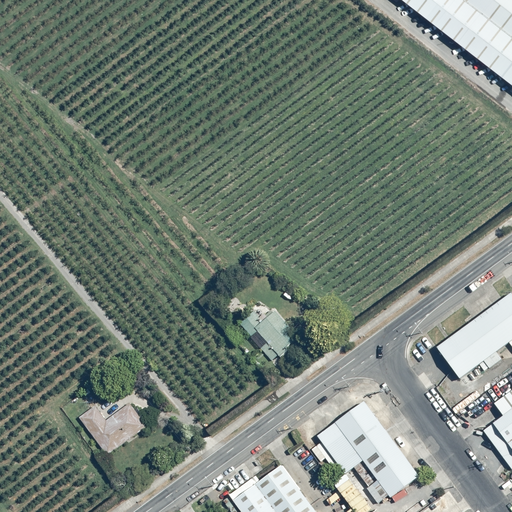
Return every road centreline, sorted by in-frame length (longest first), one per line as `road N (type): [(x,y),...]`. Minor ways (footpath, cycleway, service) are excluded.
road 1 (tertiary): [(146,511),(374,344)]
road 2 (unclassified): [(492,511),(374,344)]
road 3 (tertiary): [(374,344),(511,243)]
